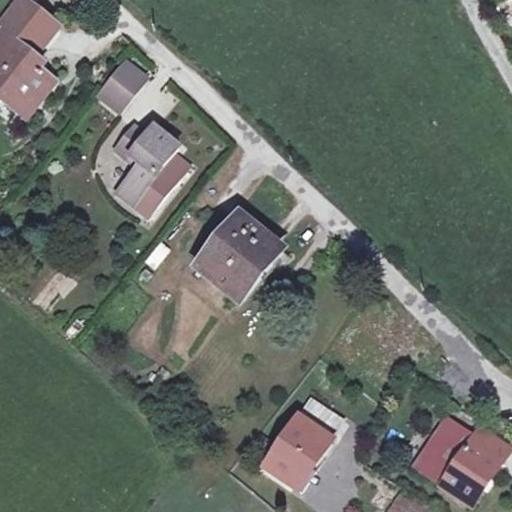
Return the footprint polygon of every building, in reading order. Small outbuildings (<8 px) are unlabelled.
[(28,0),(25,0),(6,24),(10,28),(25,40),(41,54),(45,57),(65,32),(34,7),(35,6),(28,0)] [(37,58),(7,32),(0,40),(0,93),(21,111),(37,92),(45,99),(58,84),(43,71),(34,63),(37,58)] [(46,66),(37,58),(34,63),(43,71),(46,66)] [(150,79),(131,63),(104,96),(123,112),(150,79)] [(45,99),(37,92),(21,111),(29,118),(45,99)] [(136,206),(182,151),(158,130),(150,139),(137,128),(119,149),(141,167),(119,193),(136,206)] [(242,297),(283,246),(240,212),(201,265),(242,297)] [(314,470),(346,418),(313,397),(268,470),(295,486),(308,466),(314,470)] [(474,508),(511,449),(511,443),(483,425),(478,432),(452,415),(416,468),(443,485),(442,486),(474,508)] [(318,472),(314,470),(308,466),(295,486),(305,492),(318,472)] [(442,511),(408,490),(391,511),(442,511)]
